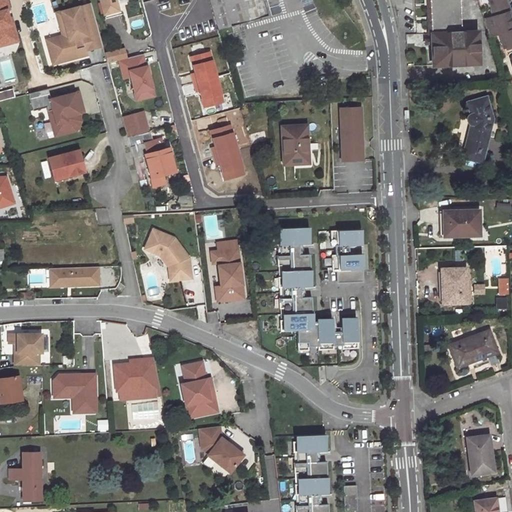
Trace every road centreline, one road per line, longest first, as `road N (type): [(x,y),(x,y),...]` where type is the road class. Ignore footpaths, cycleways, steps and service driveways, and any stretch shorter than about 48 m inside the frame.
road 1 (residential): [(394,196),(203,204),(157,37)]
road 2 (residential): [(132,311),(280,370),(341,411),(403,415)]
road 3 (residential): [(132,311),(114,202),(119,158),(101,84),(80,75)]
road 4 (secondary): [(403,415),(394,196)]
road 5 (secondary): [(394,196),(388,50)]
road 6 (residential): [(0,313),(132,311)]
